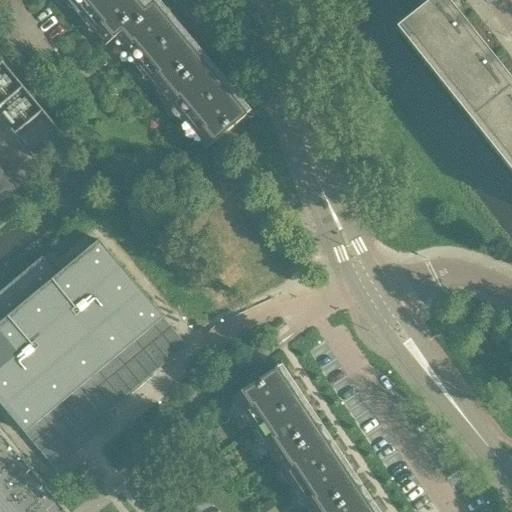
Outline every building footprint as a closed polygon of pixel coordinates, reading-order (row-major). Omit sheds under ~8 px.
[(188,121),(208,144),(203,148),(206,151),(252,113),(239,98),(243,95),(220,68),(217,71),(193,42),(197,39),(174,12),(171,15),(158,0),(149,7),(143,0),(65,0),(105,48),(118,37),(139,61),(134,65),(138,69),(142,65),(162,89),(157,93),(161,97),(165,93),(185,117),(180,120),(184,125),(188,121)] [(511,85),(444,0),(436,0),(397,32),(511,175),(511,85)] [(0,203),(17,189),(0,169),(0,203)] [(57,276),(42,258),(0,292),(0,321),(2,323),(0,324),(0,405),(56,472),(111,425),(104,416),(186,347),(99,242),(57,276)] [(384,511),(377,500),(373,503),(352,472),(356,469),(337,440),(333,443),(313,412),(317,409),(297,380),(293,383),(282,366),(232,399),(235,403),(240,400),(256,425),(251,428),(255,433),(260,429),(276,455),(271,458),(275,463),(280,459),(296,485),(291,488),(295,493),(300,489),(314,511),(384,511)]
